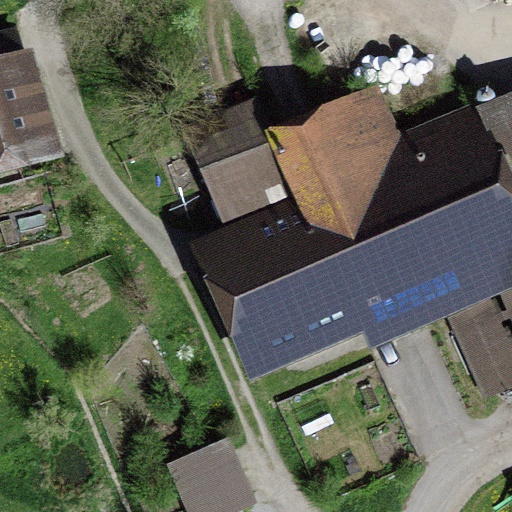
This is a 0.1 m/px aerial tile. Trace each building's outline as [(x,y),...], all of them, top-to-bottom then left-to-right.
[(511,0),(450,0),(467,30),(511,4),(511,0)] [(15,38),(0,42),(0,191),(65,172),(32,63),(23,65),(15,38)] [(273,146),(258,110),(183,142),(226,240),(187,257),(242,382),(511,264),(511,110),(481,124),(478,118),(405,150),(382,98),(273,146)] [(511,284),(452,309),(485,390),(511,378),(511,284)] [(175,470),(191,511),(200,511),(249,493),(231,448),(175,470)]
